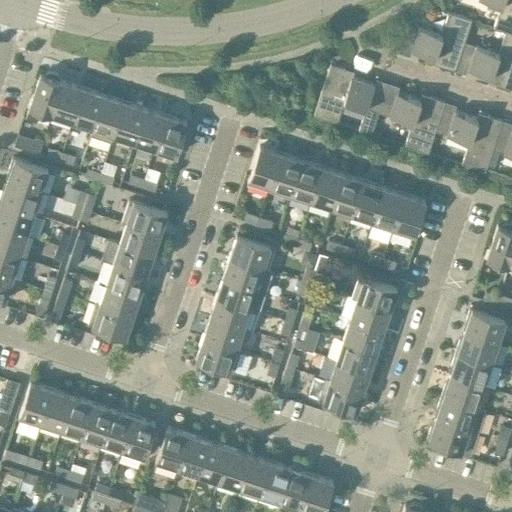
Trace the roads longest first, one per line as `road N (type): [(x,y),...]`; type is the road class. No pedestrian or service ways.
road 1 (residential): [(46,14),(179,33),(299,15),(332,0)]
road 2 (residential): [(376,459),(459,187)]
road 3 (residential): [(145,382),(234,112)]
road 4 (residential): [(145,382),(376,459)]
road 5 (residential): [(511,105),(364,57)]
road 6 (residential): [(0,333),(145,382)]
road 7 (residential): [(376,459),(511,504)]
